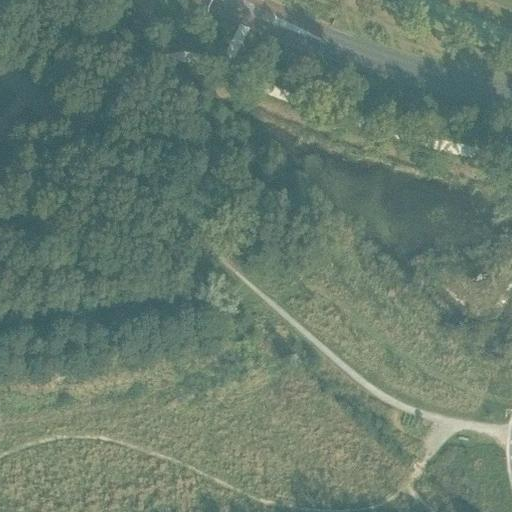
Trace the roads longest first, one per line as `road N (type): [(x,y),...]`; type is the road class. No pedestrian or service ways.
road 1 (secondary): [(324,41),(511,97)]
road 2 (secondary): [(205,0),(304,43),(324,41)]
